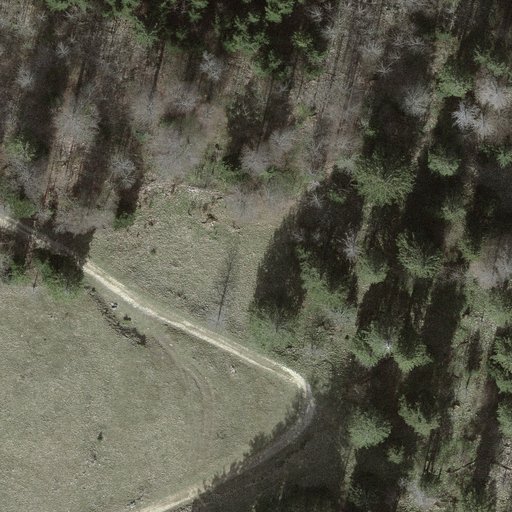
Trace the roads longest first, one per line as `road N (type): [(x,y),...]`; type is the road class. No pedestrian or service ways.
road 1 (track): [(0,221),(48,238),(127,298),(233,341),(284,386),(290,414),(280,437),(149,511)]
road 2 (track): [(195,490),(207,404),(151,308)]
